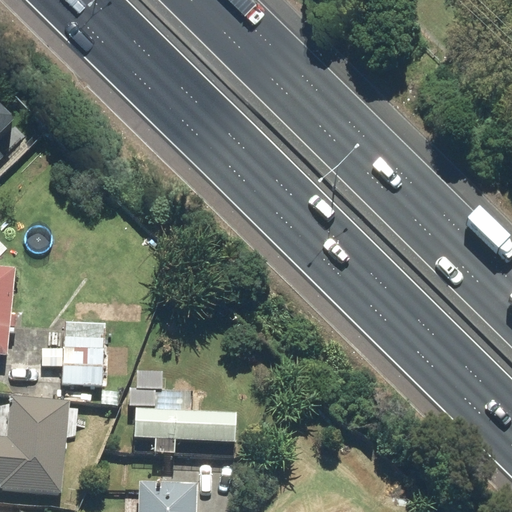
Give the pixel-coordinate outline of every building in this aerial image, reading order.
[(0,138),(11,126),(0,115),(0,138)] [(0,357),(13,358),(21,271),(0,268),(0,357)] [(107,326),(67,325),(65,386),(105,388),(107,326)] [(142,374),(141,391),(136,391),(135,408),(159,409),(160,392),(166,392),(167,375),(142,374)] [(67,496),(75,405),(15,400),(11,440),(0,438),(0,485),(7,487),(7,490),(67,496)] [(143,413),(141,440),(162,441),(162,455),(181,456),(182,442),(241,446),(242,419),(143,413)] [(202,511),(203,487),(146,485),(144,511),(202,511)]
